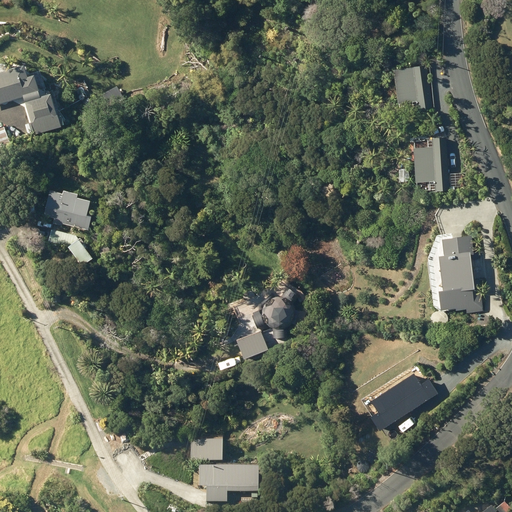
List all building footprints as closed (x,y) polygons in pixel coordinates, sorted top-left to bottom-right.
[(389,70),(394,104),(414,101),(415,111),(431,109),(425,65),(389,70)] [(28,66),(0,73),(0,104),(42,92),(38,76),(31,78),(28,66)] [(55,95),(27,102),(36,136),(63,130),(55,95)] [(407,112),(396,113),(397,122),(408,120),(407,112)] [(430,139),(431,147),(409,148),(411,184),(432,182),(433,190),(448,189),(445,138),(430,139)] [(407,168),(396,169),(397,181),(408,181),(407,168)] [(93,202),(80,198),(81,195),(66,191),(65,194),(51,191),(45,216),(55,218),(54,224),(64,226),(64,224),(90,229),(93,216),(90,215),(93,202)] [(50,242),(70,247),(82,264),(97,252),(83,236),(52,229),(50,242)] [(438,256),(433,257),(437,291),(433,292),(435,310),(451,308),(451,311),(462,309),(463,314),(480,311),(476,279),(467,281),(464,255),(470,254),(468,236),(436,240),(438,256)] [(258,312),(249,315),(252,326),(261,323),(267,327),(272,329),(272,339),(282,338),(281,327),(282,326),(287,321),(289,312),(285,305),(286,302),(291,295),(282,289),(277,296),(267,297),(260,302),(258,312)] [(259,331),(235,340),(242,359),(266,350),(259,331)] [(379,430),(437,393),(428,380),(421,384),(414,373),(370,401),(378,413),(371,417),(379,430)] [(191,461),(223,459),(222,438),(191,439),(191,461)] [(207,501),(227,501),(227,490),(259,491),(259,465),(199,464),(198,485),(207,485),(207,501)]
